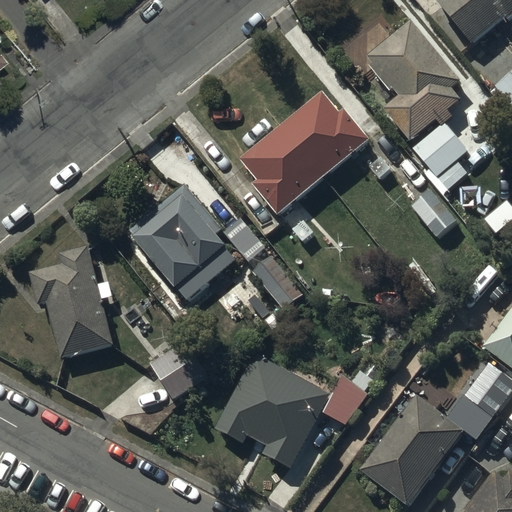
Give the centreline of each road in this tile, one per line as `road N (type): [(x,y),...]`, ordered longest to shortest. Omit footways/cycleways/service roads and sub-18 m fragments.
road 1 (residential): [(229,0),(0,186)]
road 2 (unclassified): [(0,417),(173,511)]
